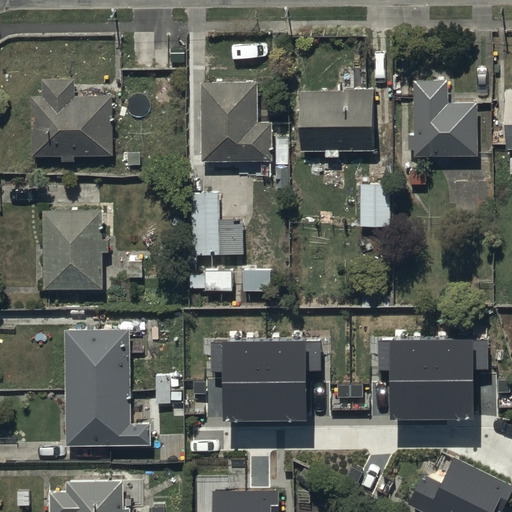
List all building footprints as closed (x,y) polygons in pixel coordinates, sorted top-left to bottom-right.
[(43,96),(31,96),(32,154),(60,153),(60,160),(74,160),(74,155),(112,154),(111,95),(73,95),(73,77),(43,77),(43,96)] [(448,78),(411,79),(413,154),(475,153),(474,101),(449,101),(448,78)] [(257,81),(200,81),(201,159),(270,159),(270,120),(257,120),(257,81)] [(372,86),(299,88),(301,150),(374,147),(372,86)] [(390,180),(358,181),(359,225),(392,224),(390,180)] [(192,190),(191,253),(244,253),(244,219),(220,219),(220,190),(192,190)] [(108,237),(103,237),(103,208),(43,208),(43,287),(103,287),(103,251),(108,251),(108,237)] [(247,269),(243,269),(243,288),(270,289),(270,268),(255,268),(255,265),(247,265),(247,269)] [(206,270),(205,289),(231,289),(232,270),(206,270)] [(129,327),(64,328),(65,444),(149,443),(148,422),(130,422),(129,327)] [(309,331),(225,332),(226,411),(310,410),(309,331)] [(477,331),(393,331),(393,410),(477,410),(477,331)] [(511,488),(511,479),(457,453),(444,479),(425,470),(410,500),(434,511),(491,511),(501,492),(509,496),(511,488)] [(121,481),(65,481),(65,489),(49,489),(48,511),(129,511),(130,506),(121,506),(121,481)] [(281,486),(215,488),(215,511),(273,511),(273,501),(281,500),(281,486)]
